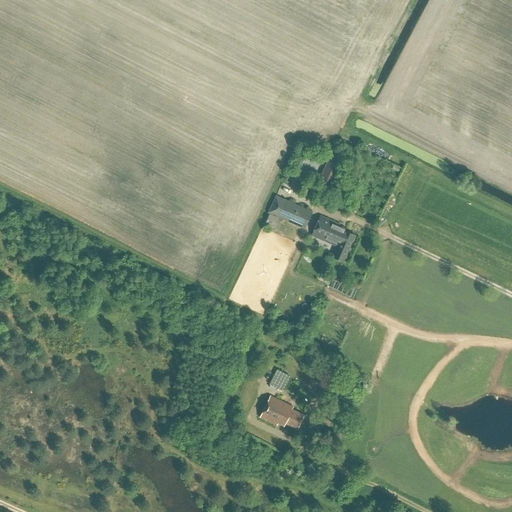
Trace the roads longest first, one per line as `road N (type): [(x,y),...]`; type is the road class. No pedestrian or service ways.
road 1 (track): [(336,511),(294,488),(189,462),(155,436),(148,374),(114,350),(98,349),(109,367)]
road 2 (track): [(0,231),(65,258),(134,315),(182,329)]
road 3 (track): [(511,295),(374,229)]
